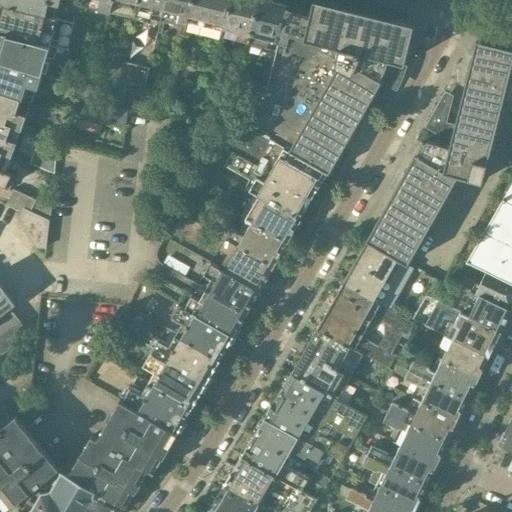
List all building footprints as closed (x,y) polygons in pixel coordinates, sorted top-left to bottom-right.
[(60,0),(0,0),(0,2),(0,3),(3,4),(3,5),(55,18),(57,4),(60,5),(60,0)] [(110,12),(111,8),(113,0),(81,0),(81,5),(110,12)] [(135,14),(138,0),(113,0),(111,8),(135,14)] [(166,0),(138,0),(135,14),(162,21),(166,0)] [(165,22),(187,27),(188,21),(193,0),(166,0),(162,21),(159,32),(162,33),(165,22)] [(230,0),(193,0),(188,21),(223,30),(230,0)] [(230,0),(223,30),(239,34),(237,40),(249,43),(259,0),(230,0)] [(288,4),(270,0),(259,0),(249,43),(276,49),(288,4)] [(303,47),(312,10),(288,4),(276,49),(286,52),(288,43),(303,47)] [(73,22),(55,18),(3,5),(0,15),(0,33),(48,45),(51,46),(67,50),(73,22)] [(256,130),(328,172),(377,86),(391,53),(393,54),(399,26),(314,5),(312,10),(303,47),(288,43),(286,52),(276,49),(256,130)] [(51,46),(48,45),(0,33),(0,62),(41,73),(43,74),(47,61),(51,46)] [(448,150),(488,159),(502,101),(511,103),(511,48),(478,40),(473,57),(448,150)] [(124,61),(120,79),(145,85),(149,67),(124,61)] [(0,90),(32,101),(36,88),(39,89),(43,74),(41,73),(0,62),(0,90)] [(74,95),(87,99),(90,88),(77,84),(74,95)] [(33,101),(32,101),(0,90),(0,120),(24,129),(35,133),(37,128),(25,125),(33,101)] [(193,124),(200,125),(203,113),(196,111),(193,124)] [(217,118),(208,112),(202,119),(211,126),(217,118)] [(14,151),(24,129),(0,120),(0,149),(13,155),(24,160),(26,155),(14,151)] [(328,172),(256,130),(249,126),(233,122),(220,144),(233,152),(226,165),(264,186),(259,194),(301,218),(306,210),(328,172)] [(367,240),(401,260),(407,263),(458,174),(483,180),(488,159),(448,150),(446,148),(447,146),(439,142),(438,144),(428,138),(423,143),(367,240)] [(0,186),(10,190),(16,175),(12,174),(13,173),(6,170),(13,155),(0,149),(0,186)] [(31,163),(55,172),(56,160),(54,156),(36,149),(31,163)] [(488,269),(511,280),(511,180),(468,258),(488,269)] [(26,207),(51,218),(52,207),(37,199),(37,198),(15,188),(7,204),(17,209),(24,209),(26,207)] [(254,222),(288,241),(301,218),(259,194),(255,192),(242,215),(247,218),(254,222)] [(47,247),(51,218),(26,207),(24,209),(21,216),(36,245),(47,247)] [(129,261),(129,213),(90,213),(90,260),(129,261)] [(275,265),(288,241),(254,222),(246,236),(232,228),(227,237),(241,245),(275,265)] [(241,245),(227,237),(221,248),(235,256),(226,271),(260,290),(275,265),(241,245)] [(401,260),(367,240),(343,282),(390,309),(414,267),(407,263),(401,260)] [(260,290),(226,271),(211,262),(205,273),(217,280),(210,292),(247,313),(260,290)] [(480,281),(460,271),(455,280),(460,283),(510,308),(511,304),(511,280),(488,269),(480,281)] [(0,315),(17,303),(0,281),(0,315)] [(415,323),(411,321),(390,309),(343,282),(317,328),(363,354),(389,368),(415,323)] [(450,304),(499,330),(510,308),(460,283),(450,304)] [(210,292),(205,301),(193,294),(185,307),(234,336),(242,323),(247,313),(210,292)] [(427,325),(452,337),(487,354),(499,330),(450,304),(439,300),(427,325)] [(180,304),(172,317),(183,324),(176,335),(220,359),(234,336),(185,307),(180,304)] [(363,354),(317,328),(305,350),(351,376),(363,354)] [(206,384),(220,359),(176,335),(170,345),(159,338),(151,352),(206,384)] [(441,357),(477,375),(487,354),(452,337),(447,349),(446,348),(441,357)] [(351,376),(305,350),(292,373),(338,399),(351,376)] [(192,408),(206,384),(151,352),(144,365),(155,372),(149,383),(192,408)] [(408,368),(467,396),(477,375),(441,357),(435,370),(428,367),(428,365),(413,358),(408,368)] [(456,418),(467,396),(408,368),(404,377),(417,384),(411,397),(420,401),(456,418)] [(292,373),(279,396),(354,437),(367,415),(362,413),(338,399),(292,373)] [(192,408),(149,383),(143,393),(131,386),(123,401),(178,433),(192,408)] [(349,446),(354,437),(279,396),(266,417),(333,455),(341,459),(349,446)] [(149,468),(156,472),(178,433),(123,401),(121,399),(99,438),(92,434),(70,474),(123,505),(127,508),(149,468)] [(387,411),(445,438),(452,424),(453,425),(456,418),(420,401),(414,415),(406,411),(407,409),(391,402),(387,411)] [(389,438),(400,443),(436,461),(441,450),(440,450),(445,438),(387,411),(383,420),(396,426),(389,438)] [(0,500),(8,510),(59,469),(15,415),(0,427),(0,500)] [(266,417),(254,437),(288,456),(293,447),(321,464),(323,460),(328,463),(333,455),(266,417)] [(511,422),(510,421),(499,443),(511,449),(511,422)] [(283,464),(288,456),(254,437),(242,456),(292,483),(318,498),(326,486),(329,479),(316,471),(311,479),(283,464)] [(365,452),(367,447),(355,441),(353,446),(365,452)] [(366,454),(424,482),(431,469),(432,469),(436,461),(400,443),(393,458),(385,454),(386,451),(371,444),(366,454)] [(425,482),(424,482),(366,454),(358,450),(354,459),(377,469),(378,468),(386,471),(379,486),(415,503),(425,482)] [(292,483),(242,456),(226,483),(261,503),(267,494),(280,502),(292,483)] [(119,511),(123,505),(70,474),(64,471),(50,494),(43,490),(41,492),(43,493),(34,509),(32,508),(30,510),(33,511),(32,511),(119,511)] [(218,511),(255,511),(261,503),(226,483),(211,508),(218,511)] [(309,511),(318,498),(292,483),(280,502),(274,511),(309,511)] [(342,484),(338,492),(375,510),(379,511),(411,511),(415,503),(379,486),(373,499),(365,496),(366,494),(351,486),(350,488),(342,484)] [(330,495),(323,492),(320,500),(327,503),(330,495)]
